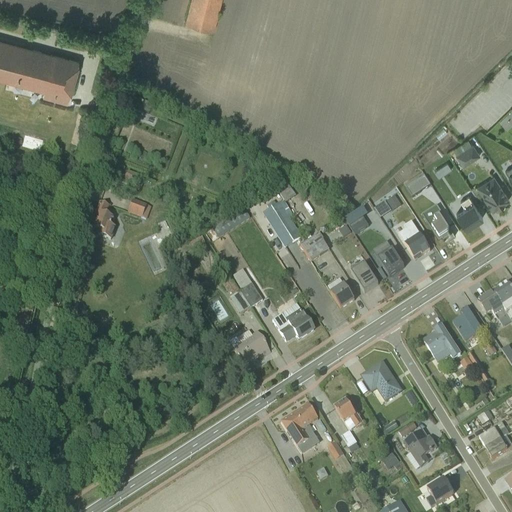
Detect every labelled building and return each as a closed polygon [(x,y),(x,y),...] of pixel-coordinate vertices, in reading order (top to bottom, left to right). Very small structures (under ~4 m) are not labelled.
[(191,0),(186,25),(215,32),(223,0),(191,0)] [(77,66),(79,61),(0,39),(0,80),(44,93),(42,99),(67,105),(69,95),(71,96),(79,66),(77,66)] [(129,107),(148,115),(152,106),(133,98),(129,107)] [(499,122),(507,130),(511,124),(511,111),(499,122)] [(463,167),(479,156),(472,144),(471,145),(467,140),(453,150),(456,155),(455,155),(463,167)] [(121,184),(138,192),(144,181),(127,172),(121,184)] [(503,204),(509,201),(493,177),(476,188),(492,212),(497,208),(498,208),(503,205),(503,204)] [(273,187),(283,203),(284,205),(294,198),(284,181),(273,187)] [(146,221),(150,208),(146,207),(146,206),(132,201),(127,214),(141,220),(141,219),(146,221)] [(96,236),(111,241),(116,229),(112,227),(115,219),(105,216),(108,206),(99,203),(95,213),(97,214),(92,228),(98,231),(96,236)] [(284,205),(283,203),(279,205),(279,204),(262,215),(284,250),(300,239),(289,220),(292,218),(284,205)] [(454,236),(455,236),(437,208),(422,217),(437,242),(441,239),(443,243),(444,243),(444,242),(454,235),(454,236)] [(189,222),(205,228),(207,223),(199,220),(201,212),(194,210),(189,222)] [(349,226),(354,235),(367,227),(362,218),(349,226)] [(406,232),(398,237),(414,260),(421,255),(422,257),(430,252),(411,224),(403,229),(406,232)] [(342,237),(350,234),(347,226),(339,229),(342,237)] [(311,263),(329,252),(318,235),(310,240),(303,229),(301,231),(308,241),(300,247),(311,263)] [(189,244),(188,243),(164,256),(170,265),(185,256),(184,254),(192,250),(191,249),(199,245),(200,246),(204,244),(201,237),(189,244)] [(389,279),(404,269),(392,251),(392,252),(387,244),(372,253),(378,261),(377,261),(389,279)] [(186,272),(192,282),(199,278),(193,268),(192,268),(186,258),(180,261),(186,272)] [(364,295),(378,286),(364,265),(351,274),(364,295)] [(254,307),(267,298),(263,291),(257,295),(242,271),(232,277),(241,292),(240,293),(250,309),(251,308),(253,310),(255,309),(254,307)] [(392,290),(409,279),(406,275),(389,285),(392,290)] [(239,316),(250,309),(240,293),(230,278),(220,284),(226,293),(228,291),(232,297),(229,300),(239,316)] [(341,310),(354,301),(344,286),(343,286),(339,280),(326,288),(341,310)] [(511,320),(511,290),(507,283),(492,293),(511,322),(511,320)] [(511,323),(511,322),(492,293),(477,303),(487,317),(492,314),(494,317),(498,323),(499,322),(503,329),(511,323)] [(14,334),(26,337),(33,307),(20,304),(14,334)] [(298,342),(313,332),(296,306),(281,315),(281,316),(271,322),(285,344),(295,337),(298,342)] [(466,345),(482,334),(467,310),(460,315),(462,318),(453,324),(466,345)] [(453,362),(461,357),(442,328),(435,332),(436,334),(423,343),(438,365),(450,357),(453,362)] [(259,360),(270,353),(256,333),(251,337),(248,332),(237,339),(236,337),(234,339),(228,343),(228,344),(227,345),(230,351),(232,349),(243,366),(257,357),(259,360)] [(486,349),(491,358),(497,354),(491,345),(486,349)] [(511,353),(508,347),(501,351),(511,367),(511,353)] [(486,386),(490,383),(471,354),(467,357),(486,386)] [(460,364),(467,375),(474,370),(468,359),(460,364)] [(384,404),(401,393),(382,364),(362,378),(372,394),(377,392),(384,404)] [(357,386),(363,396),(368,393),(361,383),(357,386)] [(412,407),(418,403),(412,392),(406,396),(412,407)] [(356,429),(363,424),(352,408),(350,409),(346,403),(335,410),(349,432),(341,438),(349,450),(356,444),(349,433),(355,429),(356,429)] [(318,420),(308,405),(280,423),(301,456),(319,444),(308,427),(318,420)] [(387,435),(398,428),(394,423),(384,430),(387,435)] [(402,440),(416,429),(412,424),(406,428),(406,427),(397,433),(402,440)] [(479,440),(485,450),(506,437),(511,433),(511,424),(505,429),(502,424),(493,429),(494,431),(479,440)] [(406,458),(415,472),(429,463),(425,457),(436,449),(429,439),(427,440),(422,433),(404,445),(410,455),(406,458)] [(492,461),(511,449),(511,446),(506,437),(485,450),(492,461)] [(352,490),(360,485),(335,444),(327,449),(352,490)] [(397,473),(402,469),(392,455),(381,463),(388,472),(394,468),(397,473)] [(432,508),(453,496),(444,480),(427,490),(432,498),(427,501),(432,508)] [(406,511),(400,501),(383,511),(406,511)]
